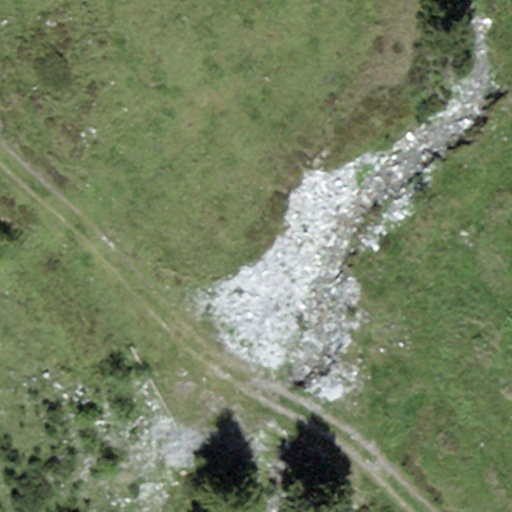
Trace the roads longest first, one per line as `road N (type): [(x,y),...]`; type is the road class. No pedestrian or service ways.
road 1 (track): [(219,362),(0,150)]
road 2 (track): [(414,508),(219,362)]
